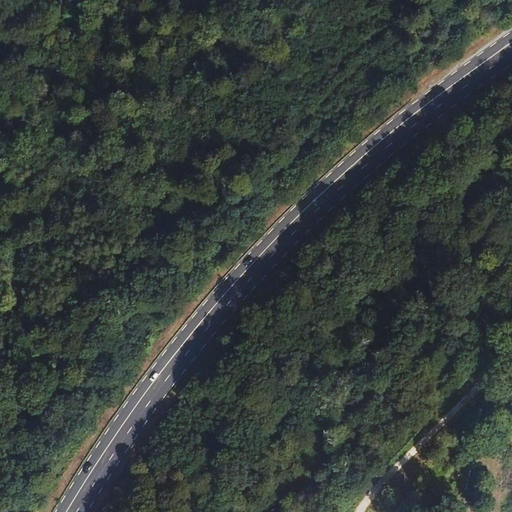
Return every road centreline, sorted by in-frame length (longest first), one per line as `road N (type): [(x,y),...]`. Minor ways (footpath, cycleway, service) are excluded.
road 1 (primary): [(72,511),(138,410),(248,274),(365,159),(511,47)]
road 2 (track): [(358,511),(511,367)]
road 3 (track): [(0,192),(64,0)]
road 4 (track): [(0,401),(116,327)]
